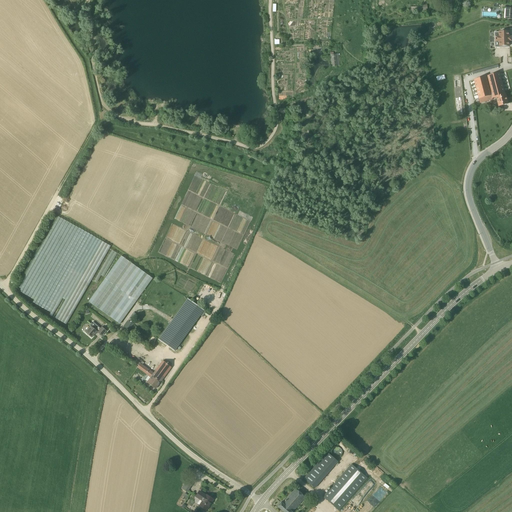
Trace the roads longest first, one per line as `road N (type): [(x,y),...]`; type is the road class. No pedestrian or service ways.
road 1 (unclassified): [(261,501),(183,447),(0,285)]
road 2 (secondary): [(261,501),(440,314)]
road 3 (tertiary): [(498,269),(473,211),(469,176),(511,131)]
